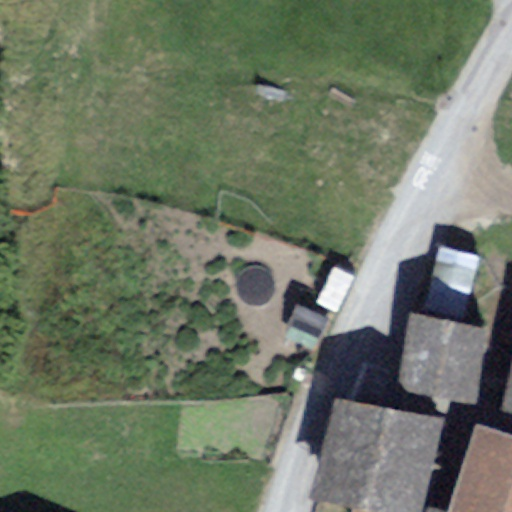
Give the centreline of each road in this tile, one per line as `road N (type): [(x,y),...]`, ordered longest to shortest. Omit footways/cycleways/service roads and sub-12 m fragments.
road 1 (residential): [(511,54),(333,377)]
road 2 (residential): [(333,377),(511,423)]
road 3 (residential): [(333,377),(292,511)]
